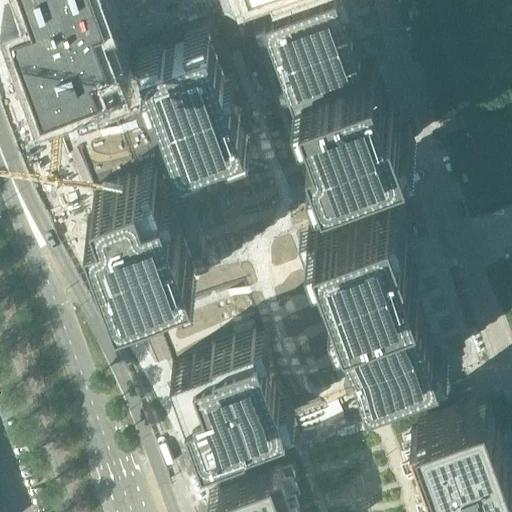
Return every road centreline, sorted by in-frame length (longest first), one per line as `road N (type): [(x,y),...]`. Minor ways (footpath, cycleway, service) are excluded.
road 1 (tertiary): [(175,511),(109,348),(55,265)]
road 2 (tertiary): [(55,265),(82,373),(134,511)]
road 3 (unclassified): [(429,153),(384,0)]
road 4 (unclassified): [(511,394),(458,247)]
road 5 (tertiary): [(55,265),(0,146)]
